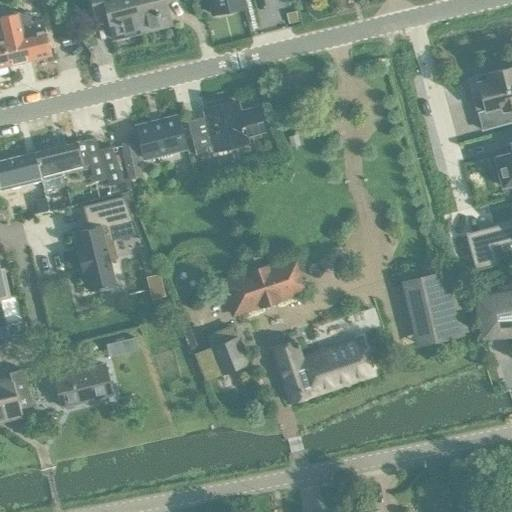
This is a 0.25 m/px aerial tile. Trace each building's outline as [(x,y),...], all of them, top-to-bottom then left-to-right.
[(16,4),(29,61),(51,56),(43,19),(31,21),(28,11),(31,11),(28,0),(16,3),(16,4)] [(143,32),(134,0),(91,0),(96,19),(108,16),(114,39),(143,32)] [(134,0),(143,32),(172,25),(166,1),(171,0),(134,0)] [(207,0),(211,14),(246,6),(244,0),(207,0)] [(59,1),(44,5),(48,22),(63,18),(59,1)] [(0,28),(0,29),(9,66),(29,61),(16,4),(0,8),(0,28)] [(0,67),(9,66),(0,29),(0,67)] [(477,112),(482,130),(511,121),(511,72),(509,73),(507,68),(475,76),(484,110),(477,112)] [(215,144),(216,150),(247,142),(246,136),(265,132),(259,106),(239,111),(237,101),(206,109),(212,133),(192,138),(195,149),(215,144)] [(137,127),(145,157),(183,148),(176,117),(137,127)] [(98,149),(95,138),(34,153),(41,179),(83,169),(82,165),(89,163),(93,181),(107,178),(98,149)] [(129,179),(142,176),(134,141),(121,143),(129,179)] [(504,185),(511,182),(511,142),(511,143),(511,144),(511,153),(496,157),(504,185)] [(98,149),(107,178),(109,186),(124,182),(110,146),(98,149)] [(0,189),(41,179),(34,153),(0,161),(0,189)] [(26,197),(31,215),(37,213),(49,211),(44,193),(26,197)] [(89,228),(74,232),(89,291),(116,284),(110,259),(116,257),(112,240),(138,233),(123,196),(83,206),(89,228)] [(502,230),(468,239),(476,270),(497,264),(493,247),(511,242),(511,222),(501,225),(502,230)] [(230,279),(241,312),(302,292),(291,259),(230,279)] [(0,298),(9,297),(2,268),(0,268),(0,298)] [(466,334),(451,270),(419,278),(433,341),(466,334)] [(511,294),(476,302),(480,317),(495,314),(496,320),(504,320),(505,333),(511,331),(511,294)] [(25,321),(7,325),(9,336),(27,332),(25,321)] [(236,339),(230,325),(208,333),(212,343),(195,350),(207,380),(247,364),(237,339),(236,339)] [(362,338),(314,353),(301,358),(295,341),(270,348),(289,402),(374,375),(362,338)] [(61,407),(112,395),(104,364),(54,376),(61,407)] [(14,385),(12,376),(0,379),(0,422),(22,417),(20,409),(32,406),(26,382),(14,385)]
